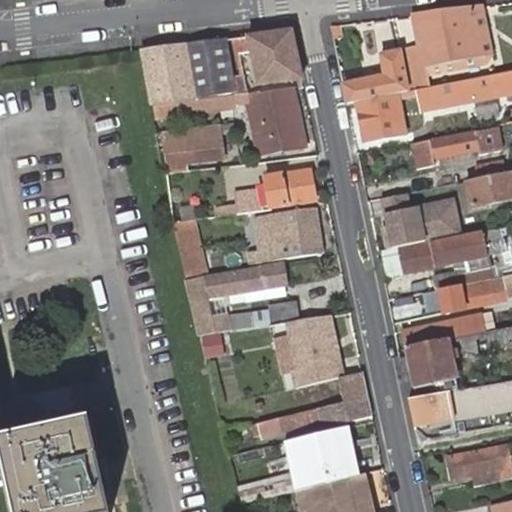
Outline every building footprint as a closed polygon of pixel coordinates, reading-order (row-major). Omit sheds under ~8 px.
[(493,59),(482,9),(472,10),(483,61),(493,59)] [(408,93),(418,90),(427,88),(424,72),(483,61),(472,10),(414,17),(420,49),(400,52),(408,93)] [(342,27),(331,28),(334,40),(343,38),(342,27)] [(250,36),(259,85),(301,80),(291,30),(250,36)] [(250,36),(187,44),(197,93),(204,91),(205,100),(213,99),(233,96),(247,94),(260,92),(259,85),(250,36)] [(143,50),(155,107),(157,106),(170,105),(205,100),(204,91),(197,93),(187,44),(143,50)] [(385,78),(343,86),(347,105),(357,103),(380,99),(394,96),(395,95),(396,95),(397,95),(408,93),(400,52),(382,56),(385,78)] [(511,92),(511,70),(427,88),(418,90),(423,110),(511,92)] [(247,94),(233,96),(234,104),(249,102),(259,154),(304,145),(293,92),(265,97),(264,94),(248,97),(247,94)] [(395,95),(394,96),(380,99),(357,103),(365,142),(405,135),(397,95),(396,95),(395,95)] [(233,96),(213,99),(205,100),(170,105),(172,116),(233,109),(233,96)] [(218,135),(216,124),(200,127),(203,138),(218,135)] [(200,127),(164,134),(169,161),(180,159),(182,166),(223,158),(218,135),(203,138),(200,127)] [(498,129),(415,147),(419,171),(436,168),(434,159),(438,158),(476,150),(477,155),(502,150),(498,129)] [(169,161),(171,173),(183,171),(182,166),(180,159),(169,161)] [(503,159),(476,165),(477,179),(504,173),(503,159)] [(167,178),(169,194),(187,192),(190,203),(213,199),(212,188),(226,186),(224,169),(167,178)] [(310,172),(266,180),(267,186),(247,190),(252,207),(271,204),(272,210),(317,201),(310,172)] [(511,175),(468,185),(472,206),(511,198),(511,175)] [(468,185),(458,187),(463,207),(472,206),(468,185)] [(247,190),(235,192),(238,210),(252,207),(247,190)] [(444,225),(448,225),(443,199),(433,200),(440,231),(446,230),(444,225)] [(385,210),(392,248),(482,230),(479,219),(448,225),(444,225),(446,230),(440,231),(433,200),(385,210)] [(173,210),(176,222),(191,221),(219,218),(217,205),(173,210)] [(269,214),(253,216),(258,249),(248,251),(249,262),(322,254),(317,211),(269,214)] [(191,221),(176,222),(191,279),(196,278),(204,277),(206,276),(191,221)] [(482,235),(403,252),(408,273),(487,256),(482,235)] [(204,277),(196,278),(203,336),(250,329),(249,316),(229,319),(229,314),(226,296),(266,291),(285,288),(282,264),(259,267),(260,270),(206,276),(204,277)] [(434,279),(437,292),(439,292),(490,282),(488,269),(434,279)] [(511,277),(490,282),(439,292),(444,313),(494,302),(511,299),(511,277)] [(266,291),(226,296),(229,314),(269,308),(269,304),(266,291)] [(269,304),(269,308),(271,319),(298,315),(295,300),(269,304)] [(403,333),(406,350),(485,333),(482,316),(416,329),(416,334),(403,333)] [(333,317),(298,322),(308,370),(341,364),(333,317)] [(280,327),(206,342),(209,358),(226,355),(234,354),(235,362),(274,354),(272,347),(284,344),(280,327)] [(511,329),(406,350),(417,398),(423,397),(450,392),(456,391),(459,391),(452,361),(511,349),(511,329)] [(308,370),(290,374),(292,389),(343,378),(341,364),(308,370)] [(317,403),(318,409),(368,397),(363,374),(293,389),(296,403),(303,402),(304,405),(317,403)] [(417,398),(409,399),(412,415),(452,409),(453,415),(495,408),(497,410),(511,406),(511,381),(459,391),(456,391),(450,392),(423,397),(417,398)] [(372,415),(368,397),(318,409),(258,424),(261,438),(286,433),(288,442),(340,429),(338,423),(372,415)] [(452,409),(412,415),(414,424),(453,418),(453,415),(452,409)] [(360,475),(348,427),(341,429),(354,476),(360,475)] [(18,511),(110,511),(93,429),(5,448),(18,511)] [(340,429),(288,442),(299,490),(313,486),(354,476),(341,429),(340,429)] [(451,478),(472,475),(507,468),(511,467),(511,447),(448,458),(451,478)] [(507,468),(472,475),(474,485),(509,479),(507,468)] [(313,486),(319,511),(371,511),(363,474),(360,475),(354,476),(313,486)] [(268,482),(240,489),(243,503),(272,496),(268,482)] [(299,490),(294,491),(299,511),(319,511),(313,486),(299,490)] [(511,511),(511,501),(492,505),(493,511),(511,511)]
